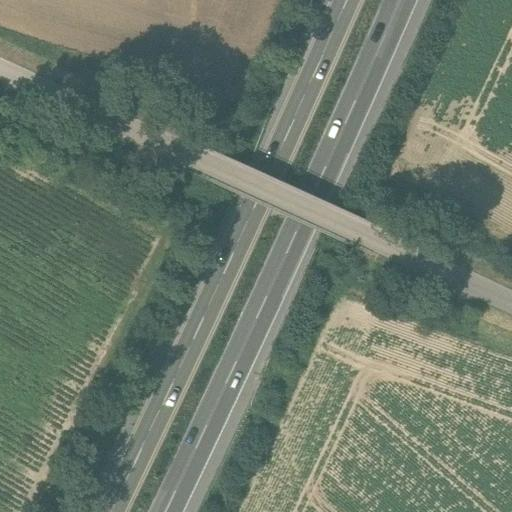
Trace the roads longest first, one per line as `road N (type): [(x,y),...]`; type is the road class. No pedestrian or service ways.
road 1 (motorway): [(162,511),(398,0)]
road 2 (residential): [(0,71),(511,305)]
road 3 (motorway): [(346,0),(112,511)]
